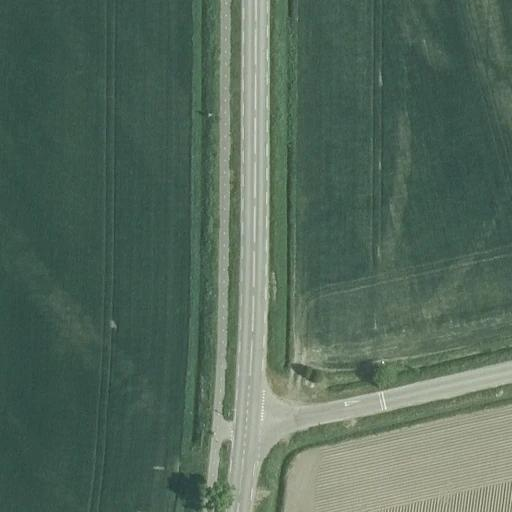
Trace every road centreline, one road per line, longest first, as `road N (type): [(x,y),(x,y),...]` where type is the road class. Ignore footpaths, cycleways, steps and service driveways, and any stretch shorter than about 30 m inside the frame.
road 1 (tertiary): [(245,432),(255,0)]
road 2 (unclassified): [(245,432),(511,373)]
